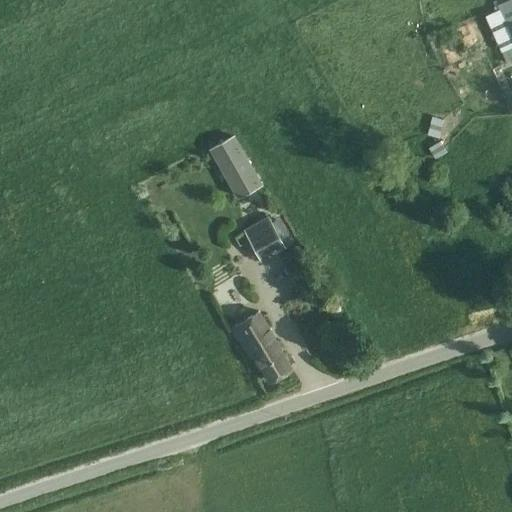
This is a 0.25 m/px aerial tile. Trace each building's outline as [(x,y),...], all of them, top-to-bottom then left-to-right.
[(511,0),(506,0),(498,4),(500,10),(485,16),(505,63),(511,59),(511,0)] [(432,117),(428,135),(440,138),(444,121),(432,117)] [(210,147),(239,198),(262,185),(233,135),(210,147)] [(440,139),(428,146),(434,157),(446,150),(440,139)] [(264,218),(265,219),(245,230),(261,259),(284,246),(268,215),(264,218)] [(292,368),(281,351),(258,312),(233,327),(250,356),(254,354),(270,381),(292,368)]
